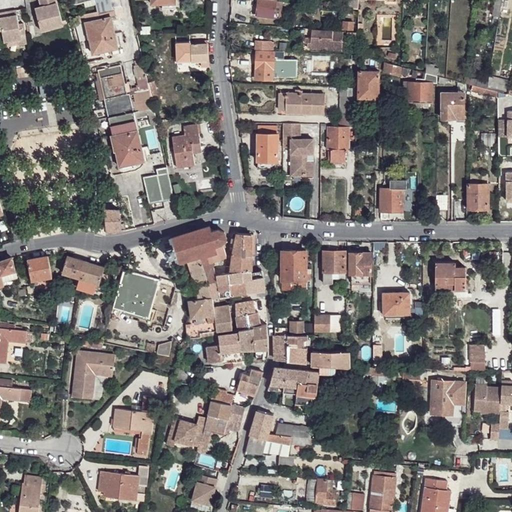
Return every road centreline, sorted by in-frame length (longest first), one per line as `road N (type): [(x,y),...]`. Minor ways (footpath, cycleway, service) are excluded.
road 1 (unclassified): [(263,225),(272,359),(222,511)]
road 2 (tertiary): [(263,225),(511,230)]
road 3 (unclassified): [(234,220),(221,0)]
road 4 (residential): [(27,244),(112,243),(168,230)]
